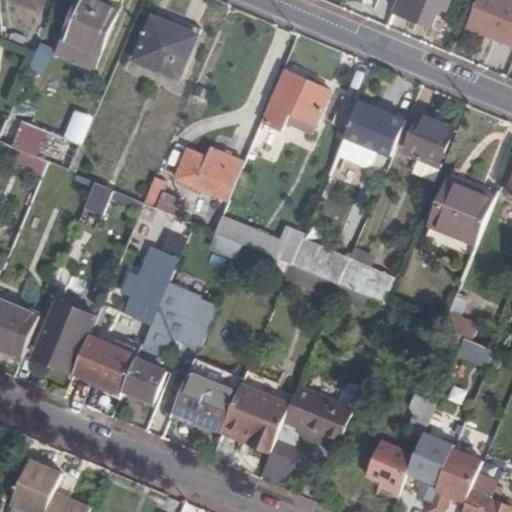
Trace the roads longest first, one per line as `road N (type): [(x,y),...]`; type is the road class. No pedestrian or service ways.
road 1 (residential): [(273,511),(0,397)]
road 2 (residential): [(274,0),(511,100)]
